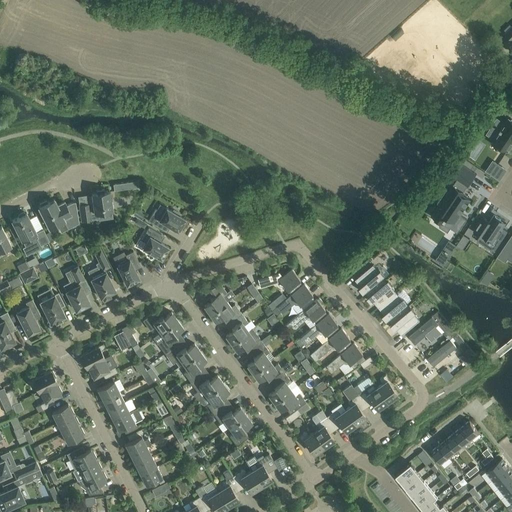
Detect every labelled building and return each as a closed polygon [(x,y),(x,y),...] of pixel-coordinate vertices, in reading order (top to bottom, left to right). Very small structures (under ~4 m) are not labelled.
[(511,25),(511,26),(509,24),(503,30),(505,32),(504,33),(511,40),(511,25)] [(501,145),(507,149),(511,141),(511,119),(509,117),(508,119),(506,117),(490,141),(499,147),(501,145)] [(493,159),(486,169),(493,174),(499,164),(493,159)] [(463,193),(476,173),(460,163),(451,176),(456,180),(449,190),(446,189),(437,203),(440,204),(432,215),(443,222),(446,217),(453,222),(450,227),(457,232),(467,219),(459,214),(470,198),(463,193)] [(79,205),(81,221),(92,219),(91,213),(112,210),(112,207),(113,207),(112,201),(111,201),(109,190),(104,191),(104,189),(96,190),(96,192),(91,193),(93,203),(79,205)] [(50,204),(49,202),(47,203),(46,201),(40,204),(41,206),(39,207),(49,228),(64,220),(68,229),(79,223),(75,202),(73,202),(66,205),(64,202),(57,205),(55,201),(50,204)] [(162,213),(155,208),(148,221),(163,230),(167,224),(178,231),(185,219),(179,215),(180,214),(173,210),(172,211),(165,207),(162,213)] [(136,209),(133,214),(141,220),(144,214),(136,209)] [(12,220),(22,240),(26,247),(38,241),(40,245),(49,241),(43,229),(36,232),(26,213),(25,214),(24,212),(18,215),(19,217),(12,220)] [(503,227),(506,223),(494,215),(489,222),(486,220),(487,220),(482,216),(473,229),(480,234),(482,232),(494,240),(497,236),(502,240),(508,231),(503,227)] [(137,218),(134,223),(144,229),(147,224),(137,218)] [(0,255),(1,255),(0,253),(0,251),(11,245),(1,226),(0,226),(0,255)] [(139,237),(135,245),(142,249),(143,248),(161,259),(168,247),(157,240),(161,234),(149,227),(142,239),(139,237)] [(464,235),(457,246),(463,250),(470,239),(464,235)] [(497,257),(504,262),(511,249),(511,241),(508,239),(497,257)] [(437,257),(435,260),(442,265),(450,253),(443,248),(437,258),(437,257)] [(105,272),(104,269),(109,266),(101,249),(94,252),(99,262),(96,264),(97,266),(87,271),(101,298),(103,297),(104,299),(110,296),(109,293),(115,290),(105,271),(105,272)] [(127,284),(129,283),(130,285),(137,281),(136,279),(139,278),(133,267),(140,264),(133,251),(125,255),(127,260),(117,265),(127,284)] [(400,265),(395,260),(390,264),(395,269),(400,265)] [(355,279),(367,293),(385,278),(373,264),(355,279)] [(33,266),(19,273),(24,284),(38,277),(33,266)] [(72,288),(66,291),(76,310),(89,303),(79,282),(85,279),(80,270),(78,266),(65,272),(72,288)] [(271,311),(272,311),(304,284),(304,283),(295,291),(291,286),(300,278),(291,269),(282,276),(279,272),(257,279),(260,288),(280,281),(291,294),(277,306),(276,307),(272,310),(271,311)] [(484,277),(481,281),(488,285),(491,281),(484,277)] [(367,293),(378,307),(396,292),(385,278),(367,293)] [(0,282),(0,292),(10,287),(6,279),(0,282)] [(412,289),(417,285),(412,280),(405,286),(408,289),(412,289)] [(247,287),(254,296),(259,293),(252,283),(247,287)] [(227,301),(223,296),(227,293),(223,288),(221,284),(206,288),(212,296),(208,299),(210,302),(204,306),(210,314),(227,301)] [(282,314),(294,304),(294,305),(298,305),(299,304),(303,309),(283,326),(283,327),(316,298),(307,305),(303,301),(312,293),(304,284),(272,311),(275,316),(280,312),(282,314)] [(50,289),(37,295),(40,301),(46,314),(51,323),(55,321),(56,322),(61,320),(61,318),(65,315),(61,307),(64,305),(60,296),(58,293),(55,295),(54,294),(53,295),(50,289)] [(396,292),(378,307),(390,321),(408,306),(396,292)] [(258,294),(252,298),(256,303),(261,298),(258,294)] [(320,320),(316,315),(324,308),(316,298),(283,327),(286,330),(292,325),(294,328),(305,320),(313,320),(316,324),(295,341),(296,341),(329,313),(320,320)] [(27,306),(16,312),(28,334),(40,328),(35,319),(41,316),(32,299),(25,302),(27,306)] [(224,319),(228,323),(241,313),(235,304),(231,307),(227,301),(210,314),(215,321),(221,317),(223,320),(224,319)] [(273,301),(268,304),(272,310),(276,307),(277,306),(273,301)] [(408,306),(390,321),(402,335),(420,320),(408,306)] [(0,346),(1,348),(15,341),(11,332),(16,329),(7,311),(0,314),(0,346)] [(153,313),(143,321),(150,331),(156,326),(160,332),(177,320),(171,312),(166,316),(164,313),(160,316),(160,317),(157,319),(153,313)] [(226,336),(231,343),(248,331),(244,325),(248,322),(241,313),(228,323),(231,328),(229,329),(231,331),(226,336)] [(332,335),(328,330),(337,323),(329,313),(301,336),(296,341),(300,346),(303,343),(305,345),(316,335),(323,343),(309,354),(310,354),(341,328),(332,335)] [(407,336),(414,344),(438,324),(431,316),(407,336)] [(446,329),(447,329),(451,325),(444,317),(439,321),(446,329)] [(165,353),(168,351),(181,341),(178,336),(180,335),(178,332),(183,328),(177,320),(160,332),(165,338),(158,343),(165,353)] [(457,332),(451,325),(447,329),(446,329),(442,332),(449,339),(452,336),(457,332)] [(249,353),(263,343),(256,334),(252,328),(248,331),(231,343),(237,351),(242,347),(244,350),(246,348),(249,353)] [(345,350),(341,345),(349,338),(341,328),(310,354),(315,361),(331,348),(331,349),(336,349),(336,348),(341,353),(326,366),(354,343),(353,342),(345,350)] [(452,336),(460,344),(464,341),(457,332),(452,336)] [(131,333),(126,336),(132,347),(138,343),(131,333)] [(427,358),(434,366),(456,348),(449,340),(427,358)] [(183,364),(200,351),(194,343),(189,347),(187,345),(185,346),(181,341),(168,351),(165,353),(172,363),(175,361),(179,367),(183,364)] [(80,355),(86,367),(104,358),(101,351),(104,347),(103,343),(80,355)] [(247,365),(253,373),(270,360),(266,355),(270,352),(265,346),(263,343),(249,353),(252,357),(251,358),(253,361),(247,365)] [(353,360),(362,352),(354,343),(326,366),(332,373),(343,363),(344,364),(348,364),(349,363),(353,368),(357,365),(353,360)] [(140,346),(135,350),(141,357),(145,353),(140,346)] [(184,373),(191,382),(204,372),(201,368),(202,366),(200,364),(206,360),(200,351),(183,364),(187,370),(184,373)] [(360,363),(360,364),(363,368),(373,361),(369,356),(360,363)] [(145,357),(142,361),(148,366),(151,362),(145,357)] [(104,358),(86,367),(87,367),(88,367),(93,377),(102,373),(105,378),(117,372),(114,366),(109,369),(104,359),(104,358)] [(311,365),(306,358),(301,362),(306,369),(311,365)] [(284,372),(293,366),(289,362),(281,367),(278,363),(274,366),(270,360),(253,373),(258,380),(264,376),(266,379),(267,378),(271,382),(284,372)] [(360,364),(354,368),(358,373),(364,369),(363,368),(360,364)] [(447,380),(454,375),(448,368),(441,373),(447,380)] [(40,391),(56,383),(57,382),(50,370),(28,381),(30,385),(35,384),(39,391),(40,391)] [(144,379),(149,376),(146,370),(141,373),(144,379)] [(202,390),(206,395),(223,383),(217,375),(212,379),(210,376),(208,377),(204,372),(191,382),(187,385),(189,387),(192,385),(198,392),(202,390)] [(274,391),(269,395),(274,402),(291,390),(292,390),(288,384),(291,382),(284,372),(271,382),(274,387),(272,388),(274,391)] [(382,383),(377,387),(387,402),(397,395),(390,384),(391,383),(385,374),(380,378),(380,380),(382,383)] [(152,381),(149,376),(144,379),(148,384),(152,381)] [(97,389),(103,399),(119,391),(113,381),(97,389)] [(56,383),(40,391),(45,402),(40,404),(42,410),(55,403),(52,398),(61,394),(56,383)] [(207,405),(214,414),(227,404),(224,399),(225,398),(223,395),(229,391),(223,383),(206,395),(211,402),(207,405)] [(387,402),(377,387),(374,383),(358,394),(365,404),(371,400),(377,409),(387,402)] [(359,408),(365,404),(358,394),(351,384),(342,390),(348,399),(350,399),(349,401),(348,403),(350,406),(345,410),(356,424),(366,417),(359,408)] [(12,389),(6,392),(11,405),(17,402),(12,389)] [(291,390),(274,402),(280,410),(285,406),(287,409),(289,407),(292,412),(297,409),(306,402),(299,393),(296,395),(292,390),(291,390)] [(103,399),(108,409),(124,401),(119,391),(103,399)] [(158,397),(155,391),(150,394),(153,400),(158,397)] [(11,405),(6,392),(0,394),(0,398),(6,412),(13,409),(11,405)] [(161,402),(158,397),(153,400),(157,405),(161,402)] [(108,409),(113,420),(129,412),(124,401),(108,409)] [(306,402),(297,409),(300,413),(309,407),(306,402)] [(52,412),(57,422),(73,414),(68,404),(52,412)] [(224,421),(229,427),(246,415),(240,406),(234,411),(232,408),(231,409),(227,404),(214,414),(221,424),(224,421)] [(179,406),(172,410),(176,416),(182,412),(179,406)] [(292,412),(285,417),(289,422),(301,414),(300,413),(297,409),(292,412)] [(327,430),(333,426),(326,416),(321,409),(312,416),(312,418),(319,428),(314,432),(324,447),(334,440),(327,430)] [(336,410),(326,416),(333,426),(339,422),(346,431),(356,424),(345,410),(340,413),(338,410),(336,410)] [(134,422),(129,412),(113,420),(118,430),(122,428),(125,433),(137,427),(134,422)] [(57,422),(62,433),(78,425),(73,414),(57,422)] [(246,415),(229,427),(233,433),(229,436),(236,446),(250,436),(246,431),(248,429),(246,427),(252,423),(246,415)] [(470,420),(462,426),(472,439),(480,432),(470,420)] [(173,422),(168,425),(173,432),(178,429),(173,422)] [(78,425),(62,433),(67,443),(83,435),(78,425)] [(472,439),(462,426),(454,432),(464,445),(472,439)] [(26,438),(23,432),(21,428),(15,431),(21,442),(20,443),(21,445),(28,442),(26,438)] [(178,429),(173,432),(177,438),(181,436),(178,429)] [(324,447),(314,432),(308,436),(306,433),(304,432),(299,436),(305,445),(307,443),(314,454),(324,447)] [(464,445),(454,432),(447,438),(457,451),(464,445)] [(125,444),(130,454),(146,446),(147,446),(151,444),(148,439),(144,441),(141,435),(125,444)] [(457,451),(447,438),(439,444),(449,457),(457,451)] [(189,442),(184,445),(188,451),(193,448),(189,442)] [(449,457),(439,444),(431,450),(441,463),(449,457)] [(130,454),(136,464),(152,456),(147,446),(146,446),(130,454)] [(74,457),(79,467),(95,459),(90,448),(74,457)] [(188,451),(191,457),(196,454),(193,448),(188,451)] [(423,450),(417,454),(422,459),(427,455),(423,450)] [(257,467),(252,470),(261,486),(272,479),(266,470),(275,464),(274,461),(269,454),(254,462),(257,467)] [(136,464),(141,475),(157,467),(152,456),(136,464)] [(491,477),(507,464),(502,457),(486,470),(491,477)] [(19,478),(33,471),(40,469),(36,461),(21,468),(19,463),(8,468),(4,459),(0,461),(0,477),(10,473),(13,471),(17,479),(19,478)] [(72,471),(78,481),(101,469),(95,459),(79,467),(72,471)] [(411,463),(396,475),(403,483),(418,471),(411,463)] [(498,485),(511,473),(511,470),(507,464),(491,477),(498,485)] [(157,467),(141,475),(146,485),(162,477),(157,467)] [(239,500),(233,490),(239,486),(232,476),(228,468),(223,471),(226,476),(224,477),(226,480),(221,483),(224,487),(219,491),(228,506),(239,500)] [(24,500),(18,486),(21,484),(24,483),(33,479),(42,475),(40,469),(17,479),(11,481),(14,487),(0,492),(0,505),(2,510),(24,500)] [(57,478),(53,469),(45,473),(49,482),(57,478)] [(99,483),(106,480),(101,469),(78,481),(80,485),(86,490),(89,494),(103,492),(99,483)] [(243,469),(232,476),(239,486),(245,483),(251,492),(261,486),(252,470),(246,474),(243,469)] [(418,471),(403,483),(404,485),(409,492),(424,479),(419,473),(418,471)] [(504,493),(511,486),(511,473),(498,485),(504,493)] [(424,479),(409,492),(411,493),(416,500),(431,488),(426,481),(424,479)] [(168,481),(162,484),(165,489),(170,486),(168,481)] [(218,511),(228,506),(219,491),(216,486),(206,492),(202,485),(195,489),(199,496),(206,507),(212,503),(217,511),(218,511)] [(431,488),(416,500),(417,501),(422,508),(437,496),(432,489),(431,488)] [(94,495),(84,497),(85,505),(96,503),(94,495)] [(191,507),(186,511),(200,511),(200,510),(206,507),(199,496),(188,503),(191,507)] [(437,496),(422,508),(424,510),(425,511),(433,511),(444,504),(443,503),(440,506),(436,500),(434,499),(438,496),(437,496)]
